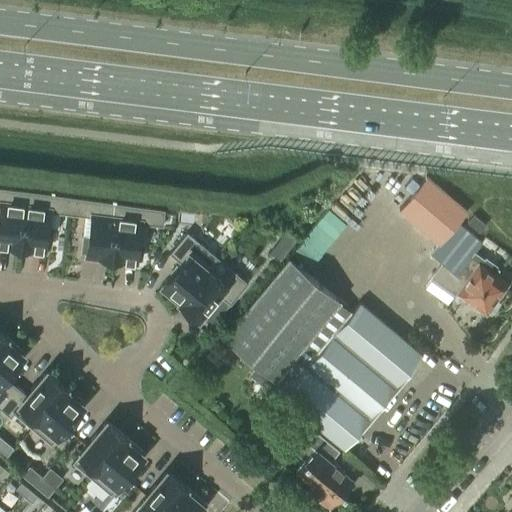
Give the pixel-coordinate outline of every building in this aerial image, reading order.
[(474,251),(480,242),(456,221),(466,210),(425,175),(424,176),(421,181),(398,207),(438,241),(429,251),(441,261),(433,272),(458,290),(457,291),(485,311),(487,309),(490,312),(496,303),(493,301),(506,282),(494,273),(498,268),(495,266),(496,264),(485,256),(484,258),(474,251)] [(0,243),(19,246),(26,192),(0,188),(0,243)] [(72,198),(26,192),(19,246),(44,249),(44,247),(49,247),(52,232),(46,231),(49,210),(70,213),(72,198)] [(111,257),(117,204),(72,198),(70,213),(91,216),(88,236),(83,236),(81,251),(86,252),(86,254),(111,257)] [(164,209),(118,203),(111,257),(123,259),(123,258),(135,260),(136,257),(141,258),(143,242),(138,242),(140,221),(162,224),(164,209)] [(484,224),(473,214),(467,220),(479,230),(484,224)] [(285,236),(286,226),(272,224),(271,234),(285,236)] [(217,256),(187,230),(169,252),(180,261),(161,283),(163,285),(162,287),(179,301),(217,256)] [(247,281),(217,256),(179,301),(198,317),(218,293),(230,302),(247,281)] [(224,334),(275,376),(339,299),(287,257),(224,334)] [(54,311),(56,313),(93,354),(96,356),(99,357),(102,358),(105,358),(107,357),(137,343),(140,341),(142,338),(144,334),(145,331),(145,328),(143,323),(141,320),(139,318),(137,317),(134,315),(132,314),(63,300),(60,300),(57,302),(55,304),(54,306),(54,309),(54,311)] [(366,420),(422,353),(358,300),(310,357),(301,349),(292,360),(366,420)] [(22,350),(5,335),(0,341),(0,402),(15,384),(4,375),(23,353),(21,351),(22,350)] [(366,420),(292,360),(270,385),(343,446),(366,420)] [(65,385),(46,369),(26,393),(15,384),(0,402),(0,407),(10,416),(13,412),(31,427),(65,385)] [(81,401),(82,399),(65,385),(31,427),(50,443),(83,403),(81,401)] [(125,435),(106,420),(72,461),(91,477),(125,435)] [(353,478),(330,459),(338,449),(314,429),(296,450),(304,457),(295,468),(323,491),(318,497),(329,507),(353,478)] [(142,450),(125,435),(91,477),(110,493),(143,453),(141,451),(142,450)] [(41,475),(30,467),(23,475),(34,483),(41,475)] [(162,511),(185,485),(166,470),(132,511),(133,511),(162,511)] [(45,492),(51,484),(41,475),(34,483),(45,492)] [(28,488),(20,481),(15,488),(23,494),(28,488)] [(186,486),(185,485),(162,511),(198,511),(206,503),(190,489),(188,491),(185,488),(186,486)] [(37,494),(28,488),(23,494),(31,501),(37,494)]
